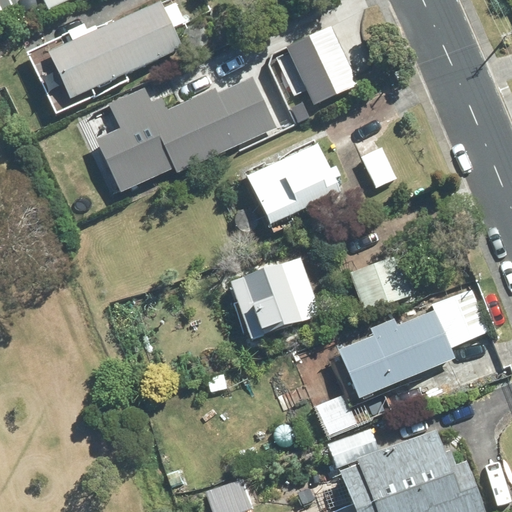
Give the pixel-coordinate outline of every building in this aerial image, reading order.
[(39,0),(51,22),(92,0),(39,0)] [(87,37),(70,46),(75,57),(50,69),(72,114),(186,59),(163,13),(92,47),(87,37)] [(322,46),(299,55),(312,90),(335,82),(322,46)] [(185,99),(213,158),(257,136),(229,79),(185,99)] [(317,139),(248,170),(269,218),(341,186),(335,174),(340,172),(336,162),(329,165),(317,139)] [(362,154),(376,185),(395,176),(381,145),(362,154)] [(399,250),(352,268),(367,307),(414,289),(399,250)] [(231,278),(251,335),(319,312),(299,255),(231,278)] [(88,260),(91,268),(100,265),(97,256),(88,260)] [(370,332),(337,345),(356,393),(452,356),(433,307),(394,323),(391,316),(368,325),(370,332)] [(208,379),(213,392),(229,386),(224,372),(208,379)] [(398,386),(363,400),(371,420),(407,405),(398,386)] [(355,452),(356,456),(377,511),(481,511),(486,510),(468,457),(456,461),(451,446),(446,448),(438,424),(377,445),(355,452)] [(355,452),(377,445),(370,427),(328,441),(335,463),(356,456),(355,452)] [(239,449),(245,464),(260,458),(253,443),(239,449)]
